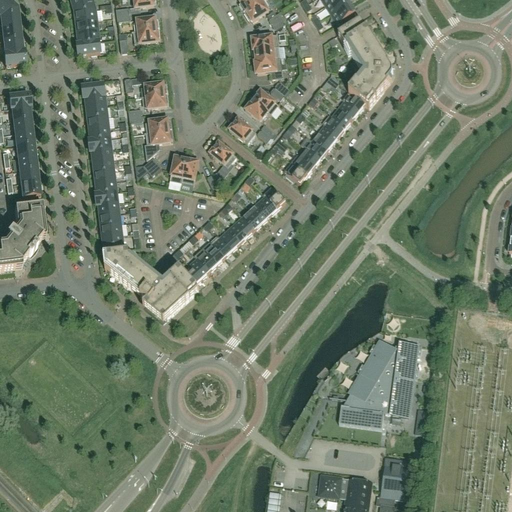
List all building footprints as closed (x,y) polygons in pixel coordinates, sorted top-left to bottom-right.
[(96,13),(91,0),(86,0),(72,4),(74,11),(75,16),(96,13)] [(156,6),(155,0),(127,0),(128,0),(130,0),(133,0),(135,11),(154,9),(154,6),(156,6)] [(244,15),(267,1),(266,1),(265,0),(245,0),(240,4),(241,6),(239,8),(244,15)] [(320,0),(326,9),(340,0),(320,0)] [(332,18),(350,7),(345,0),(340,0),(326,9),(332,18)] [(17,10),(14,8),(7,1),(0,9),(0,18),(0,19),(18,17),(17,10)] [(253,25),(268,14),(267,12),(269,10),(265,3),(267,1),(244,15),(249,23),(251,22),(253,25)] [(309,7),(306,2),(301,5),(304,10),(309,7)] [(312,12),(309,7),(304,10),(307,15),(312,12)] [(338,28),(356,16),(350,7),(332,18),(338,28)] [(97,24),(96,13),(75,16),(76,20),(77,27),(97,24)] [(274,13),(267,18),(270,23),(277,18),(274,13)] [(277,18),(270,23),(273,28),(283,21),(280,16),(277,18)] [(20,29),(18,20),(18,17),(0,19),(2,31),(20,29)] [(159,32),(158,23),(156,23),(156,20),(137,23),(137,26),(134,26),(135,35),(132,35),(132,36),(159,32)] [(321,25),(318,20),(313,23),(316,28),(321,25)] [(287,27),(283,21),(273,28),(277,33),(287,27)] [(98,35),(97,24),(77,27),(78,37),(98,35)] [(380,98),(383,93),(384,94),(384,93),(392,84),(391,83),(390,83),(391,81),(392,81),(392,77),(391,77),(390,76),(391,75),(392,75),(386,65),(386,64),(385,65),(382,60),(383,60),(383,59),(382,60),(379,55),(380,54),(379,55),(376,50),(377,49),(376,49),(373,45),(373,44),(370,40),(370,39),(369,39),(366,35),(367,34),(366,34),(363,30),(364,29),(363,29),(360,25),(361,25),(361,24),(338,39),(345,49),(348,47),(367,78),(374,78),(374,83),(364,82),(359,88),(356,86),(349,95),(342,103),(344,105),(344,104),(359,116),(365,109),(369,112),(370,112),(370,111),(369,111),(372,107),(373,107),(373,106),(376,103),(377,103),(376,102),(380,98),(380,99),(380,98)] [(324,30),(321,25),(316,28),(319,33),(324,30)] [(21,41),(20,29),(2,31),(3,43),(21,41)] [(161,42),(159,32),(132,36),(133,36),(135,48),(159,45),(158,42),(161,42)] [(100,46),(98,35),(78,37),(79,42),(79,47),(78,48),(100,46)] [(278,50),(277,38),(253,41),(254,44),(251,44),(252,54),(255,53),(280,50),(280,49),(278,50)] [(23,54),(22,45),(21,41),(3,43),(5,56),(23,54)] [(129,55),(127,43),(120,44),(121,56),(129,55)] [(101,57),(100,46),(78,48),(78,49),(79,59),(84,59),(86,58),(86,59),(87,59),(87,58),(92,58),(92,59),(97,58),(97,57),(101,57)] [(280,62),(278,50),(280,50),(255,53),(252,54),(253,63),(256,62),(256,64),(256,65),(281,62),(280,62)] [(25,67),(24,54),(23,54),(5,56),(4,56),(5,69),(21,67),(21,68),(21,67),(25,67)] [(283,81),(282,73),(287,72),(286,61),(281,62),(256,65),(256,64),(254,65),(255,75),(257,74),(258,77),(271,75),(272,83),(283,81)] [(133,95),(132,83),(125,84),(126,96),(133,95)] [(290,93),(280,85),(276,90),(285,99),(290,93)] [(167,98),(166,88),(164,89),(164,86),(145,88),(146,100),(142,100),(142,101),(167,98)] [(105,99),(104,88),(99,89),(99,88),(94,88),(94,89),(90,90),(90,89),(90,90),(88,90),(87,89),(87,90),(83,91),(83,92),(84,101),(84,102),(105,99)] [(285,99),(276,90),(271,96),(281,104),(285,99)] [(279,109),(261,94),(259,96),(257,94),(251,102),(272,119),(273,119),(272,118),(279,109)] [(30,110),(29,100),(29,97),(25,97),(25,96),(24,96),(24,97),(9,99),(10,112),(12,112),(29,110),(30,110)] [(169,107),(167,98),(142,101),(144,101),(145,110),(147,109),(148,112),(167,110),(166,107),(169,107)] [(106,110),(105,99),(84,102),(86,102),(87,112),(106,110)] [(260,125),(267,116),(272,119),(251,102),(245,109),(247,110),(245,113),(260,125)] [(359,116),(344,104),(344,105),(338,112),(353,124),(359,116)] [(31,123),(29,110),(12,112),(13,125),(31,123)] [(108,121),(106,110),(87,112),(89,123),(108,121)] [(353,124),(338,112),(332,120),(331,120),(346,132),(353,124)] [(142,119),(141,113),(128,114),(129,121),(142,119)] [(346,132),(331,120),(332,120),(330,118),(323,127),(325,128),(340,140),(346,132)] [(142,125),(142,119),(129,121),(130,127),(142,125)] [(109,131),(108,121),(89,123),(90,134),(109,131)] [(172,133),(171,124),(168,124),(168,122),(149,124),(150,127),(147,127),(148,136),(144,136),(145,137),(172,133)] [(256,137),(238,122),(236,124),(234,122),(228,130),(230,131),(229,133),(248,148),(249,147),(248,147),(256,137)] [(32,135),(31,125),(31,123),(13,125),(15,137),(32,135)] [(325,128),(318,136),(319,136),(333,148),(340,140),(325,128)] [(275,136),(266,129),(262,134),(271,141),(275,136)] [(110,142),(109,131),(90,134),(91,144),(90,144),(90,145),(110,142)] [(171,143),(173,143),(172,133),(145,137),(146,137),(147,148),(145,148),(147,164),(159,154),(158,147),(171,146),(171,143)] [(271,141),(262,134),(258,139),(267,146),(271,141)] [(34,148),(32,135),(15,137),(16,150),(34,148)] [(333,148),(319,136),(318,136),(311,143),(312,144),(327,156),(333,148)] [(111,153),(110,142),(90,145),(91,155),(111,153)] [(327,156),(312,144),(311,143),(305,151),(306,152),(320,164),(327,156)] [(235,169),(232,167),(237,161),(237,162),(238,161),(219,146),(218,147),(216,145),(210,153),(212,154),(210,156),(224,168),(218,175),(219,176),(213,179),(219,190),(225,187),(223,183),(235,169)] [(35,160),(34,150),(34,148),(16,150),(18,162),(35,160)] [(320,164),(306,152),(305,151),(298,158),(297,158),(298,159),(314,172),(320,164)] [(113,164),(111,153),(91,155),(91,156),(93,156),(94,166),(113,164)] [(182,187),(188,160),(178,158),(178,160),(175,160),(170,183),(182,186),(182,187)] [(314,172),(298,159),(297,158),(291,166),(308,180),(314,172)] [(37,173),(35,160),(18,162),(19,175),(37,173)] [(194,188),(199,165),(196,164),(197,162),(188,160),(182,187),(182,186),(194,188)] [(148,175),(157,167),(153,162),(144,170),(148,175)] [(114,174),(113,164),(94,166),(95,177),(114,174)] [(308,180),(291,166),(284,175),(287,177),(286,179),(292,183),(293,182),(295,184),(294,184),(295,184),(301,188),(308,180)] [(161,172),(157,167),(148,175),(152,180),(161,172)] [(38,185),(37,176),(37,173),(19,175),(21,187),(38,185)] [(115,185),(114,174),(95,177),(97,187),(115,185)] [(219,190),(213,179),(207,182),(213,193),(219,190)] [(40,198),(38,185),(21,187),(22,200),(40,198)] [(117,196),(115,185),(97,187),(97,194),(98,198),(99,197),(99,198),(117,196)] [(286,206),(281,201),(281,200),(281,201),(279,199),(280,198),(275,192),(274,193),(271,190),(263,198),(264,200),(265,200),(277,214),(286,206)] [(118,206),(118,205),(117,196),(99,198),(99,197),(98,198),(96,198),(98,209),(99,209),(100,209),(118,206)] [(265,200),(264,200),(257,207),(270,221),(277,214),(265,200)] [(119,217),(118,206),(100,209),(99,209),(101,219),(119,217)] [(270,221),(257,207),(250,214),(262,227),(270,221)] [(37,255),(38,253),(38,252),(38,251),(37,251),(36,249),(41,243),(43,242),(44,242),(45,242),(45,241),(45,240),(45,234),(42,215),(44,215),(43,208),(38,209),(14,212),(16,230),(11,236),(10,236),(10,235),(7,239),(8,240),(8,239),(8,240),(3,247),(0,247),(0,274),(14,273),(20,272),(21,272),(22,271),(22,270),(21,268),(27,261),(28,262),(29,262),(30,262),(31,262),(31,261),(33,260),(35,258),(35,257),(37,255)] [(262,227),(250,214),(242,220),(255,234),(262,227)] [(121,228),(119,217),(101,219),(102,230),(121,228)] [(255,234),(242,220),(234,227),(247,241),(255,234)] [(247,241),(234,227),(227,234),(240,248),(247,241)] [(122,239),(121,228),(102,230),(103,241),(122,239)] [(240,248),(227,234),(220,241),(219,241),(232,255),(240,248)] [(123,250),(122,239),(103,241),(105,252),(123,250)] [(232,255),(219,241),(220,241),(218,239),(210,246),(212,248),(225,262),(232,255)] [(212,248),(204,255),(217,269),(225,262),(212,248)] [(217,269),(204,255),(197,262),(209,276),(217,269)] [(133,265),(130,263),(129,256),(103,260),(105,272),(110,276),(115,269),(131,267),(133,265)] [(209,276),(197,262),(189,269),(202,282),(209,276)] [(123,286),(137,269),(133,265),(131,267),(115,269),(110,276),(110,277),(111,276),(114,279),(114,280),(115,280),(119,283),(118,284),(119,284),(119,283),(123,286)] [(132,294),(147,277),(137,269),(123,286),(123,287),(124,287),(127,290),(127,291),(128,290),(132,294),(131,294),(132,294)] [(202,282),(189,269),(182,275),(195,289),(202,282)] [(195,289),(182,275),(179,272),(170,281),(172,284),(164,290),(181,309),(185,306),(185,307),(186,306),(185,306),(189,302),(190,303),(190,302),(189,302),(193,298),(194,299),(194,298),(198,294),(198,295),(199,294),(195,289)] [(140,300),(152,285),(153,285),(154,283),(150,280),(147,277),(132,294),(136,297),(140,300)] [(152,298),(160,288),(154,283),(153,285),(152,285),(140,300),(143,302),(147,306),(154,300),(152,298)] [(181,309),(164,290),(157,297),(174,316),(176,314),(176,315),(177,315),(176,314),(180,310),(181,311),(181,310),(181,309)] [(174,316),(157,297),(154,300),(147,306),(143,310),(164,326),(167,323),(168,323),(167,322),(171,318),(172,319),(172,318),(174,316)] [(341,409),(339,427),(382,433),(384,417),(409,420),(414,382),(418,382),(419,374),(415,373),(417,358),(421,358),(422,349),(418,349),(400,347),(400,349),(396,349),(394,351),(379,342),(376,348),(374,347),(369,354),(373,357),(369,364),(365,369),(362,367),(358,374),(361,377),(349,396),(351,397),(350,402),(350,403),(350,404),(349,410),(343,409),(341,409)] [(418,420),(416,429),(424,430),(425,421),(418,420)] [(385,462),(380,500),(404,504),(409,465),(393,463),(385,462)] [(368,511),(372,485),(334,480),(322,478),(320,500),(329,501),(339,503),(338,509),(343,510),(343,511),(368,511)]
